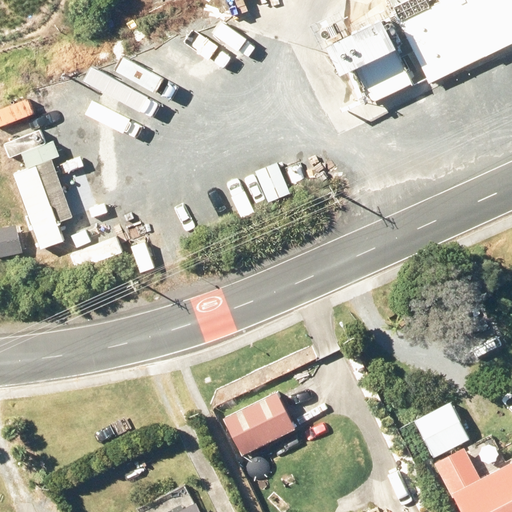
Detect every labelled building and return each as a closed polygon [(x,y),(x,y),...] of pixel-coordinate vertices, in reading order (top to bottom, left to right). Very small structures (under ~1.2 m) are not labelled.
[(511,0),(425,0),(394,16),(427,79),(496,43),(499,49),(456,72),(467,93),(511,69),(511,37),(511,35),(511,34),(511,0)] [(384,13),(338,35),(369,101),(415,79),(384,13)] [(50,159),(12,173),(39,248),(63,239),(57,221),(70,216),(50,159)] [(273,388),(221,413),(238,450),(291,425),(273,388)] [(446,400),(413,417),(432,454),(465,436),(446,400)] [(460,442),(431,458),(460,511),(511,511),(511,453),(477,473),(460,442)] [(350,487),(315,500),(319,511),(342,511),(357,507),(350,487)] [(199,511),(191,497),(161,511),(199,511)]
